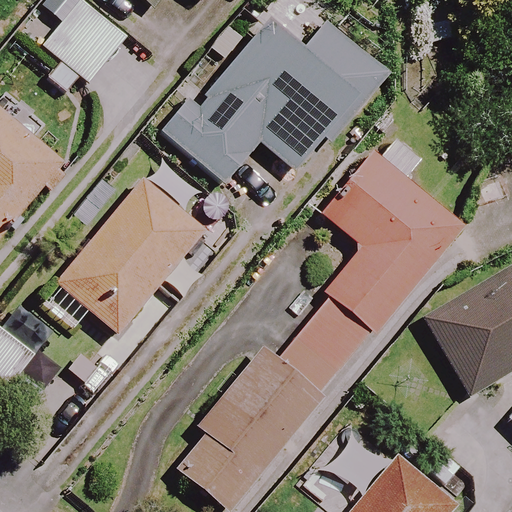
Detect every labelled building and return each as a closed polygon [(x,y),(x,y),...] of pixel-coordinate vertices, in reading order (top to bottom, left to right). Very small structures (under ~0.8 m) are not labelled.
[(125,0),(145,15),(156,0),(183,0),(199,13),(208,0),(125,0)] [(345,130),(383,83),(325,37),(336,24),(305,0),(279,0),(253,33),(211,86),(199,76),(149,139),(220,195),(252,155),(287,183),(335,122),(345,130)] [(117,44),(76,12),(26,76),(67,108),(117,44)] [(0,234),(54,170),(0,124),(0,234)] [(233,511),(316,407),(310,402),(361,338),(366,342),(452,232),(390,185),(404,167),(368,139),(306,218),(350,252),(263,363),(253,356),(162,474),(210,511),(233,511)] [(194,239),(132,189),(45,296),(107,346),(194,239)] [(511,375),(511,271),(414,334),(461,408),(511,375)] [(0,392),(29,359),(0,334),(0,392)] [(511,412),(499,428),(511,439),(511,412)] [(444,511),(387,463),(345,511),(444,511)]
